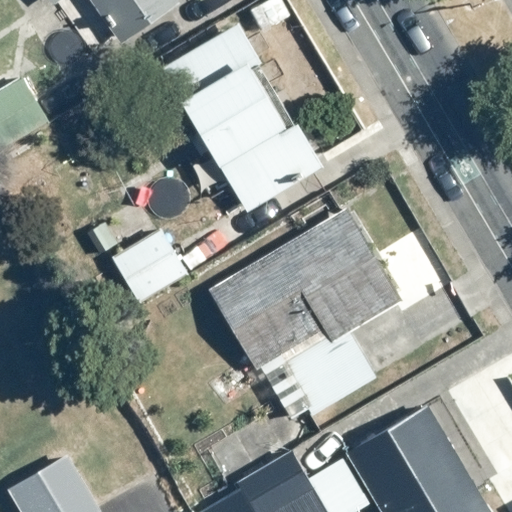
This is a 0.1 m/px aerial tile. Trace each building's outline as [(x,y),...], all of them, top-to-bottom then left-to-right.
[(47,0),(51,5),(58,0),(92,0),(122,42),(181,0),(47,0)] [(164,71),(246,211),(324,165),(298,121),(287,128),(251,67),(260,62),(239,27),(164,71)] [(348,208),(211,288),(258,366),(322,329),(331,344),(403,301),(348,208)] [(187,270),(161,225),(112,255),(139,299),(187,270)] [(491,511),(429,405),(347,453),(381,511),(491,511)] [(95,511),(104,507),(69,449),(10,485),(26,511),(95,511)]
